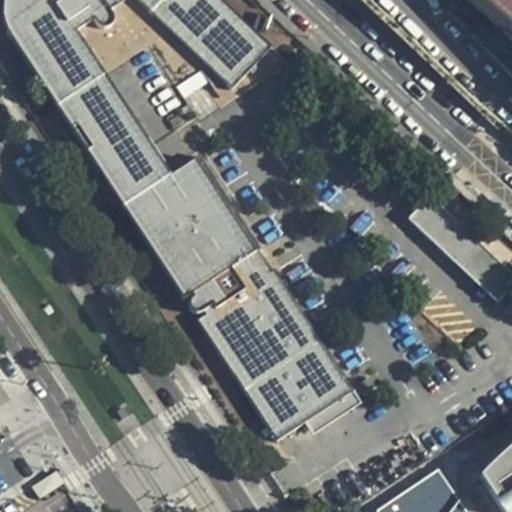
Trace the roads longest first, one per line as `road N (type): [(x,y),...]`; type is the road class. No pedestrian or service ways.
road 1 (secondary): [(246,511),(0,151)]
road 2 (tertiary): [(511,188),(308,0)]
road 3 (residential): [(511,102),(401,0)]
